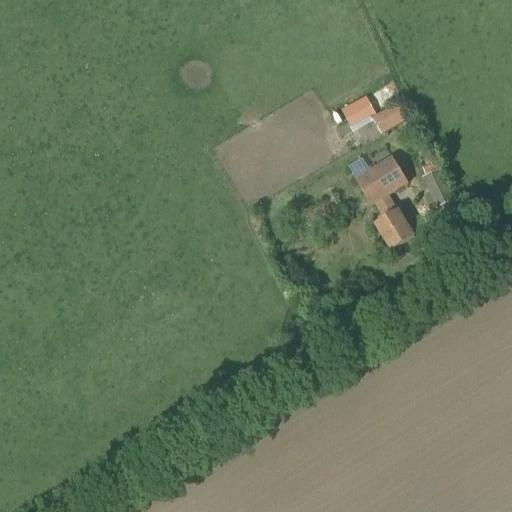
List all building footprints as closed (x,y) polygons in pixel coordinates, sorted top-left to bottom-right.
[(372,117),(375,118),(376,117),(366,99),(341,112),(351,130),(370,118),(372,117)] [(375,118),(371,120),(381,137),(408,121),(398,104),(376,117),(375,118)] [(397,213),(389,200),(408,187),(391,159),(352,183),(370,210),(375,207),(384,222),(374,228),(391,254),(414,240),(397,213)] [(438,171),(435,164),(422,170),(426,178),(422,180),(435,210),(454,202),(440,171),(438,171)] [(313,231),(341,214),(331,196),(303,213),(313,231)]
